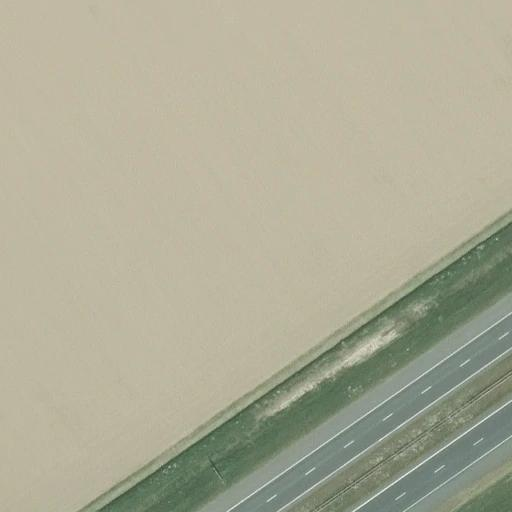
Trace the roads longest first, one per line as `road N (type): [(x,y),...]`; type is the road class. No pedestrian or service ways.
road 1 (motorway): [(511,330),(253,511)]
road 2 (motorway): [(378,511),(511,418)]
